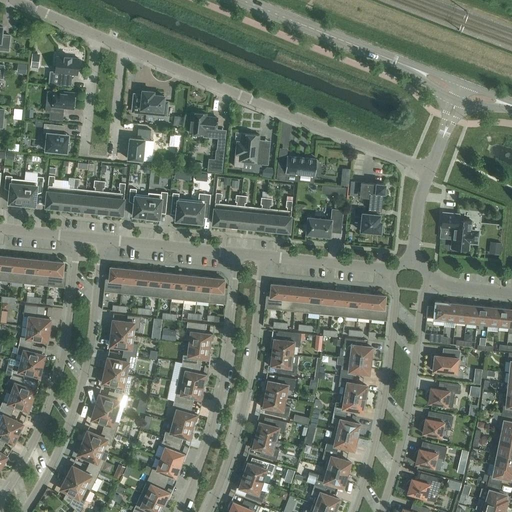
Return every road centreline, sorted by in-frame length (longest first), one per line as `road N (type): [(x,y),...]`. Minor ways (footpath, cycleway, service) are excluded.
road 1 (residential): [(429,171),(126,47)]
road 2 (residential): [(20,511),(81,402),(101,240)]
road 3 (residential): [(77,237),(53,397),(0,502)]
road 4 (tertiary): [(408,66),(241,0)]
road 5 (residential): [(399,454),(421,294),(430,279)]
road 6 (residential): [(393,272),(373,443)]
road 7 (residential): [(244,406),(266,258)]
road 8 (residential): [(238,255),(217,399)]
road 9 (residential): [(238,255),(101,240)]
road 10 (residential): [(393,272),(266,258)]
road 11 (residential): [(84,155),(98,35)]
